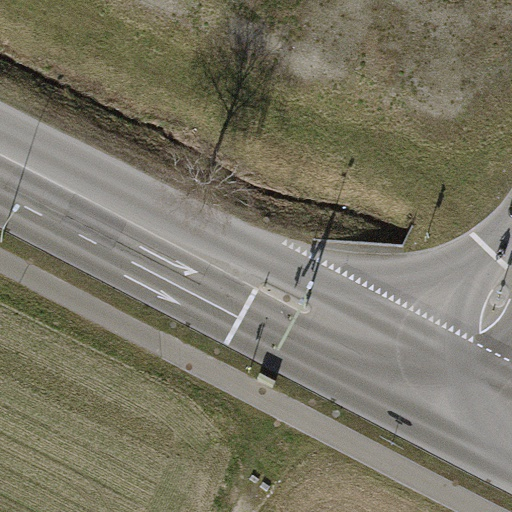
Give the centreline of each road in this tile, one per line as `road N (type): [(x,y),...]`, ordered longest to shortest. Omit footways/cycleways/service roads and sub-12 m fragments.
road 1 (tertiary): [(0,163),(434,388)]
road 2 (unclassified): [(434,388),(511,255)]
